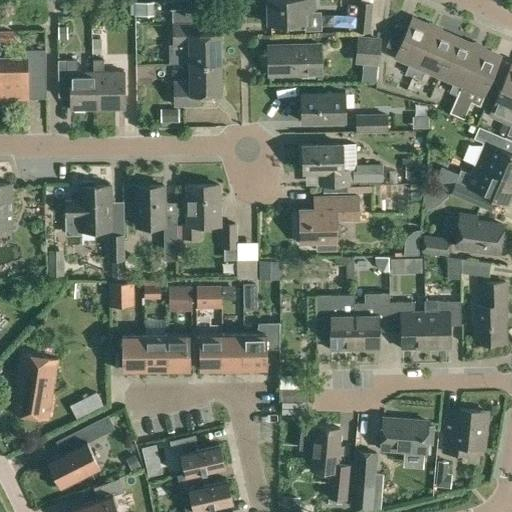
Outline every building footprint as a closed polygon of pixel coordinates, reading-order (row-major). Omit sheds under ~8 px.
[(266,0),(267,23),(306,22),(305,12),(315,12),(314,0),(266,0)] [(134,15),(154,15),(154,1),(134,1),(134,15)] [(369,32),(372,2),(359,1),(356,30),(369,32)] [(189,45),(189,63),(221,63),(221,32),(197,33),(197,9),(173,10),(174,45),(189,45)] [(413,76),(434,27),(412,17),(395,56),(410,63),(406,72),(413,76)] [(306,22),(292,22),(293,30),(306,30),(306,22)] [(439,76),(456,37),(434,27),(413,76),(421,79),(425,70),(439,76)] [(0,42),(13,42),(13,30),(0,30),(0,42)] [(457,95),(478,46),(456,37),(439,76),(454,82),(450,91),(457,95)] [(378,62),(380,40),(358,38),(356,60),(378,62)] [(268,72),(321,71),(321,46),(268,47),(268,72)] [(457,95),(449,115),(463,121),(471,101),(465,98),(469,89),(484,95),(501,56),(478,46),(457,95)] [(25,56),(0,56),(0,64),(1,98),(27,98),(27,77),(45,77),(44,49),(25,50),(25,56)] [(58,59),(59,75),(70,75),(71,109),(97,109),(97,71),(93,71),(77,71),(77,59),(66,59),(58,59)] [(97,71),(97,109),(124,108),(124,70),(103,71),(103,59),(93,59),(93,71),(97,71)] [(511,61),(489,113),(511,123),(511,61)] [(221,63),(189,63),(189,81),(174,81),(174,105),(198,105),(198,93),(221,93),(221,63)] [(302,110),(297,110),(297,119),(302,119),(302,121),(345,120),(344,92),(301,93),(302,110)] [(160,121),(179,121),(179,108),(160,108),(160,121)] [(355,133),(388,133),(388,114),(355,114),(355,133)] [(511,179),(511,139),(479,126),(474,137),(482,141),(483,142),(474,164),(475,164),(483,168),(483,167),(511,179)] [(342,145),(342,143),(302,144),(303,172),(319,172),(319,184),(349,183),(349,181),(383,181),(382,163),(356,164),(356,145),(342,145)] [(421,177),(422,158),(406,158),(405,177),(421,177)] [(508,204),(511,195),(511,179),(483,167),(483,168),(475,164),(471,173),(462,169),(452,193),(479,204),(483,193),(508,204)] [(0,226),(11,227),(11,183),(0,182),(0,226)] [(183,237),(199,237),(199,224),(219,224),(219,184),(187,184),(188,223),(183,223),(183,237)] [(66,235),(82,235),(82,229),(111,229),(110,185),(78,185),(79,200),(66,201),(66,235)] [(164,224),(164,185),(136,185),(136,225),(163,225),(164,260),(177,260),(177,224),(164,224)] [(336,250),(336,242),(336,220),(358,219),(358,195),(322,196),(323,208),(299,208),(300,243),(315,243),(316,251),(336,250)] [(499,250),(500,248),(504,246),(505,236),(502,234),(504,223),(477,218),(478,214),(461,212),(456,243),(499,250)] [(225,258),(237,258),(237,222),(221,222),(221,247),(225,247),(225,258)] [(124,273),(124,233),(107,233),(107,260),(111,260),(111,273),(124,273)] [(447,253),(450,237),(425,234),(423,249),(447,253)] [(461,272),(461,258),(446,256),(447,278),(462,278),(462,272),(461,272)] [(353,278),(353,257),(335,257),(335,264),(345,264),(346,278),(353,278)] [(396,272),(396,258),(384,258),(384,272),(396,272)] [(489,276),(491,262),(461,258),(461,272),(462,272),(489,276)] [(258,278),(270,278),(271,260),(258,259),(258,278)] [(146,296),(165,295),(163,280),(145,282),(146,296)] [(123,304),(122,292),(132,292),(132,282),(110,282),(110,305),(123,304)] [(475,342),(505,341),(504,314),(506,314),(506,282),(480,282),(481,305),(475,305),(475,342)] [(256,284),(243,284),(243,297),(256,297),(256,284)] [(169,286),(169,298),(191,298),(191,286),(169,286)] [(221,305),(221,286),(196,286),(197,306),(221,305)] [(354,302),(355,350),(378,349),(378,320),(389,320),(389,301),(389,292),(376,292),(364,292),(364,302),(354,302)] [(355,350),(354,302),(354,294),(316,294),(316,293),(315,293),(316,318),(330,318),(330,350),(355,350)] [(438,299),(424,299),(424,311),(425,311),(426,348),(450,348),(449,311),(449,299),(448,299),(448,300),(438,300),(438,299)] [(402,301),(389,301),(389,320),(401,319),(401,332),(402,349),(426,348),(425,311),(424,311),(414,311),(414,301),(402,301)] [(243,332),(244,368),(266,367),(266,348),(280,348),(280,322),(258,322),(256,332),(243,332)] [(199,333),(200,368),(222,368),(222,332),(199,333)] [(222,332),(222,368),(244,368),(243,332),(222,332)] [(122,333),(123,369),(145,369),(145,333),(122,333)] [(145,333),(145,369),(167,368),(166,333),(145,333)] [(166,333),(167,368),(189,368),(189,333),(166,333)] [(21,352),(12,412),(48,418),(48,415),(52,393),(57,358),(56,358),(45,356),(21,352)] [(283,382),(309,380),(308,370),(282,372),(283,382)] [(82,398),(89,411),(102,405),(95,391),(82,398)] [(263,428),(273,431),(278,410),(268,407),(263,428)] [(484,448),(488,411),(459,408),(458,423),(446,422),(443,451),(467,454),(468,446),(484,448)] [(108,415),(85,427),(91,438),(113,427),(108,415)] [(425,452),(428,421),(383,417),(380,448),(425,452)] [(340,427),(315,425),(315,430),(302,429),(300,448),(313,449),(312,469),(330,470),(328,497),(346,498),(349,465),(336,463),(340,427)] [(168,441),(172,457),(180,455),(184,474),(185,475),(202,471),(224,467),(219,442),(197,447),(195,436),(168,441)] [(57,487),(99,465),(86,440),(48,459),(51,465),(47,467),(57,487)] [(155,443),(142,447),(145,461),(159,458),(155,443)] [(375,485),(378,451),(354,449),(352,483),(375,485)] [(446,474),(447,460),(438,460),(437,473),(446,474)] [(185,475),(184,474),(178,475),(187,511),(210,506),(232,502),(227,478),(205,483),(202,471),(185,475)] [(118,491),(114,479),(91,487),(95,499),(71,507),(73,511),(118,511),(112,493),(118,491)] [(375,499),(371,487),(359,492),(363,504),(375,499)] [(297,511),(297,496),(281,495),(280,511),(297,511)]
